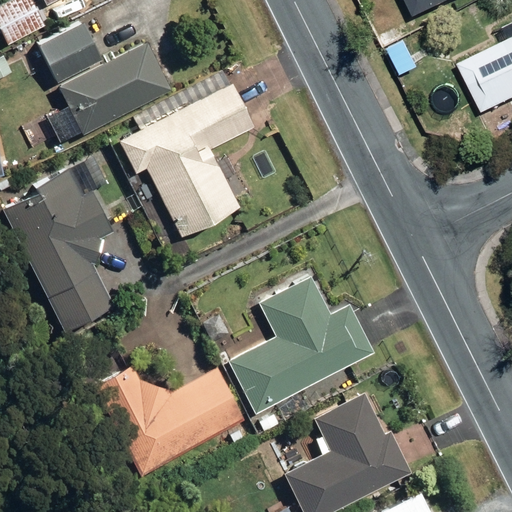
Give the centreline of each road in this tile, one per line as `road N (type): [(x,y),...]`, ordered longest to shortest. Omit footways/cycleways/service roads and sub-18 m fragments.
road 1 (secondary): [(412,246),(289,0)]
road 2 (secondary): [(511,441),(412,246)]
